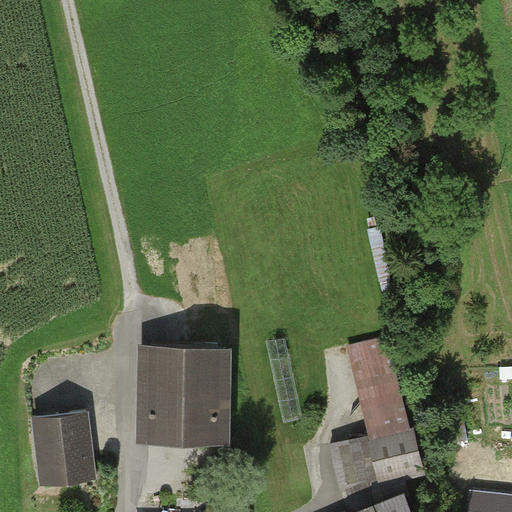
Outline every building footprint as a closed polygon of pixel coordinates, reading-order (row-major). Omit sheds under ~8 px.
[(101,323),(79,183),(24,191),(45,332),(101,323)] [(152,259),(154,293),(167,292),(165,258),(152,259)] [(416,467),(389,338),(354,345),(381,474),(416,467)] [(222,345),(136,344),(135,441),(221,442),(222,345)] [(92,478),(86,413),(34,417),(40,482),(92,478)] [(404,511),(397,495),(358,511),(404,511)]
